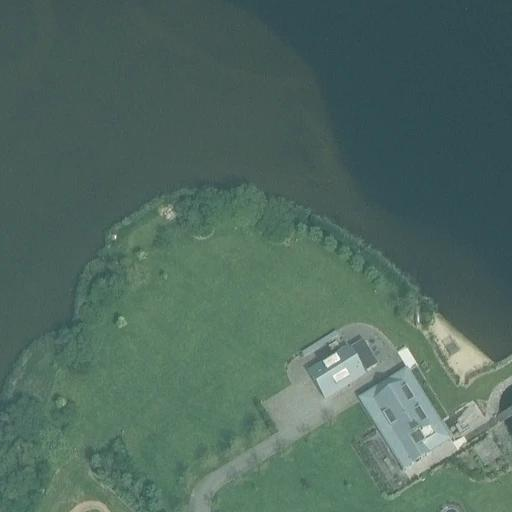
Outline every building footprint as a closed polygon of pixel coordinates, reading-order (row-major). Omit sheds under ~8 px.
[(363,375),(347,350),(308,374),(324,400),(363,375)] [(405,355),(386,363),(390,372),(409,363),(405,355)] [(295,399),(310,389),(304,381),(289,391),(295,399)] [(403,385),(373,404),(399,445),(390,451),(403,471),(430,454),(419,435),(429,429),(403,385)] [(279,418),(286,404),(276,400),(269,413),(279,418)]
